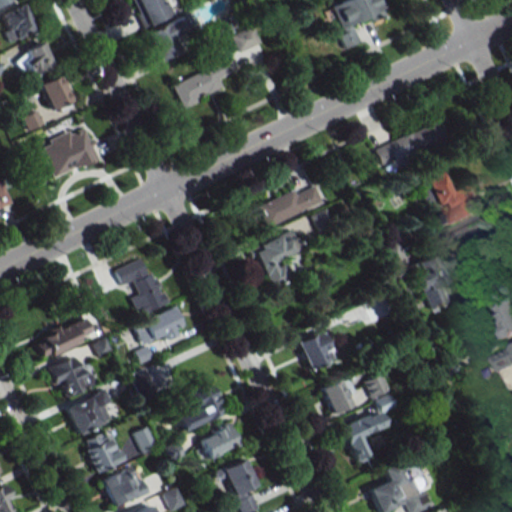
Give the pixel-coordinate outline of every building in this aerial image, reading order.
[(167,15),(160,0),(128,0),(140,27),(167,15)] [(357,42),(350,25),(384,12),(379,0),(338,0),(327,4),(343,47),(357,42)] [(0,29),(6,42),(31,30),(20,4),(0,12),(0,29)] [(186,32),(178,16),(142,33),(155,60),(176,50),(171,39),(186,32)] [(255,43),(248,27),(227,36),(235,52),(255,43)] [(24,79),(50,64),(38,42),(11,57),(24,79)] [(169,84),(178,105),(236,79),(224,52),(198,63),(201,70),(169,84)] [(68,104),(54,74),(34,84),(47,113),(68,104)] [(370,148),(379,168),(442,142),(433,121),(370,148)] [(95,161),(82,125),(35,142),(47,177),(95,161)] [(446,191),(440,172),(421,179),(423,188),(417,190),(422,205),(432,201),(435,209),(445,205),(451,223),(479,213),(469,183),(446,191)] [(0,206),(8,203),(0,184),(0,206)] [(317,204),(310,184),(254,204),(261,224),(317,204)] [(290,276),(281,257),(296,250),(288,229),(246,246),(263,287),(290,276)] [(395,271),(407,261),(385,234),(373,244),(395,271)] [(412,273),(427,309),(444,301),(437,284),(444,281),(432,253),(412,262),(416,271),(412,273)] [(161,304),(142,255),(121,264),(133,294),(126,296),(133,315),(161,304)] [(511,301),(498,308),(511,335),(511,334),(511,301)] [(168,307),(128,326),(138,347),(178,327),(168,307)] [(29,339),(37,358),(88,337),(79,317),(29,339)] [(292,342),(306,369),(330,357),(317,330),(292,342)] [(511,347),(491,356),(497,372),(511,365),(511,347)] [(43,367),(56,397),(90,383),(84,369),(76,372),(69,356),(43,367)] [(367,397),(384,389),(376,373),(359,380),(367,397)] [(316,388),(329,413),(350,402),(346,395),(351,393),(342,375),(316,388)] [(217,413),(205,384),(185,393),(191,408),(171,416),(177,430),(217,413)] [(110,417),(98,391),(61,407),(72,433),(110,417)] [(335,427),(351,464),(366,457),(356,436),(381,425),(375,413),(390,406),(385,394),(371,400),(375,409),(335,427)] [(233,442),(222,423),(192,440),(204,459),(233,442)] [(153,447),(143,425),(128,432),(138,453),(153,447)] [(78,440),(89,471),(117,461),(105,430),(78,440)] [(245,488),(252,486),(242,459),(218,467),(235,511),(241,511),(252,508),(245,488)] [(363,489),(372,511),(375,511),(400,502),(403,511),(410,511),(427,505),(415,476),(402,481),(394,462),(377,469),(382,481),(363,489)] [(142,492),(129,464),(96,479),(109,508),(142,492)] [(0,484),(0,511),(10,511),(1,484),(0,484)] [(158,493),(166,510),(180,504),(172,487),(158,493)]
